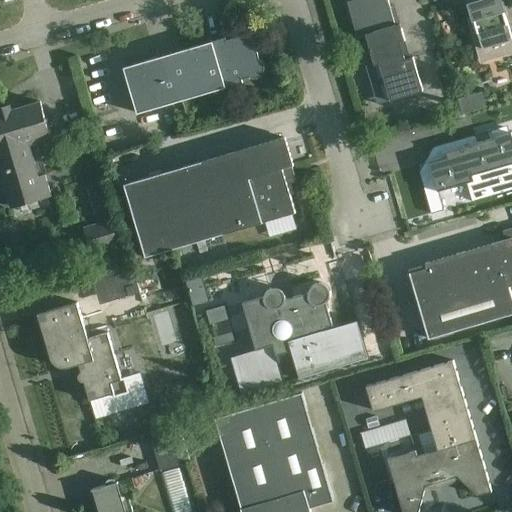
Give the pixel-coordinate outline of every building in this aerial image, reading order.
[(393,18),(387,0),(353,0),(347,2),(357,38),(365,35),(370,51),(400,42),(405,41),(398,16),(393,18)] [(481,61),(505,54),(511,52),(511,39),(500,0),(467,0),(473,19),(469,20),(481,61)] [(263,73),(264,69),(264,65),(262,62),(259,59),(258,55),(257,52),(261,51),(254,29),(236,35),(236,37),(226,40),(225,38),(124,68),(137,114),(243,83),(242,79),(245,78),(250,77),(253,78),(257,78),(261,76),(263,73)] [(405,60),(400,42),(370,51),(374,66),(379,64),(390,101),(423,91),(413,58),(405,60)] [(0,153),(29,145),(51,138),(46,123),(48,119),(45,117),(40,102),(12,110),(10,105),(0,108),(0,153)] [(511,163),(511,133),(464,146),(472,175),(487,171),(489,175),(491,177),(494,179),(498,180),(504,178),(506,176),(508,173),(508,169),(508,165),(511,163)] [(283,138),(249,148),(271,220),(295,213),(287,185),(296,182),(283,138)] [(399,142),(402,163),(426,160),(423,139),(399,142)] [(29,145),(0,153),(0,172),(9,203),(30,196),(32,201),(51,196),(45,175),(39,177),(29,145)] [(429,163),(437,192),(474,181),(472,175),(464,146),(445,152),(445,153),(447,153),(448,158),(429,163)] [(249,148),(124,184),(145,257),(271,220),(249,148)] [(444,210),(440,196),(427,200),(431,214),(444,210)] [(91,253),(118,245),(111,220),(84,228),(91,253)] [(496,243),(509,286),(511,285),(511,228),(503,231),(504,240),(496,243)] [(409,273),(429,339),(511,314),(511,296),(509,286),(496,243),(425,263),(427,268),(409,273)] [(201,277),(186,281),(193,305),(209,300),(201,277)] [(334,328),(327,302),(328,301),(329,299),(330,298),(330,296),(331,294),(331,293),(330,291),(330,289),(329,287),(328,286),(326,285),(325,284),(323,283),(321,283),(319,283),(318,283),(316,283),(314,284),(313,285),(311,286),(310,288),(309,289),(309,291),(309,293),(286,299),(286,297),(286,296),(285,294),(284,292),(283,291),(282,290),(280,289),(279,288),(277,287),(275,287),(273,287),(271,288),(270,288),(268,289),(267,290),(266,292),(265,293),(264,295),(264,297),(243,303),(250,328),(246,330),(253,351),(274,345),(285,382),(369,358),(358,321),(334,328)] [(82,382),(83,382),(84,382),(90,401),(113,394),(114,397),(129,393),(125,378),(121,379),(108,333),(88,339),(77,302),(38,314),(51,358),(52,361),(53,362),(55,364),(57,365),(60,367),(63,368),(65,368),(68,368),(79,364),(81,372),(79,373),(78,375),(78,376),(78,378),(78,380),(80,382),(82,382)] [(206,311),(209,325),(212,324),(226,320),(228,319),(225,306),(206,311)] [(160,342),(173,342),(173,327),(160,327),(160,342)] [(374,411),(422,397),(438,450),(418,456),(416,450),(388,459),(403,511),(418,511),(426,485),(457,476),(478,496),(492,491),(454,361),(366,386),(374,411)] [(334,501),(302,393),(215,418),(242,508),(241,508),(242,511),(311,511),(310,508),(334,501)] [(190,462),(183,437),(153,446),(160,471),(190,462)] [(193,511),(182,468),(160,474),(171,511),(193,511)] [(132,511),(127,491),(119,493),(116,482),(116,483),(115,481),(114,481),(114,480),(112,479),(111,479),(110,479),(109,479),(108,480),(107,481),(106,482),(106,483),(106,484),(106,485),(96,488),(99,499),(93,501),(96,511),(132,511)]
